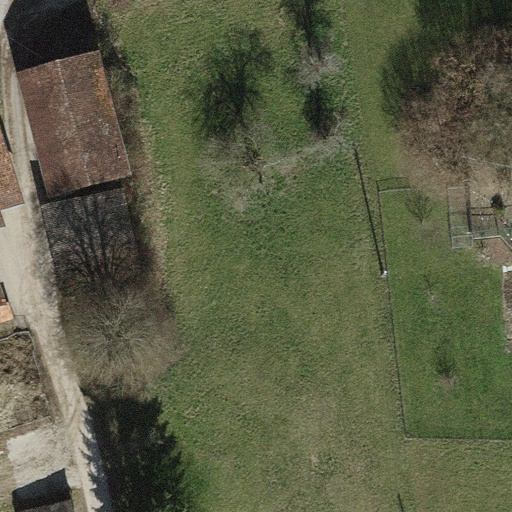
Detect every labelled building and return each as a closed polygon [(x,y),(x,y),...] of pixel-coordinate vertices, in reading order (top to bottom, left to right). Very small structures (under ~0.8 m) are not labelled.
[(88,62),(30,77),(64,208),(110,197),(105,177),(117,174),(88,62)] [(503,81),(440,81),(441,149),(506,145),(503,81)] [(0,150),(0,191),(12,188),(0,150)] [(118,201),(66,214),(82,278),(135,265),(118,201)] [(32,511),(74,511),(73,503),(32,511)]
